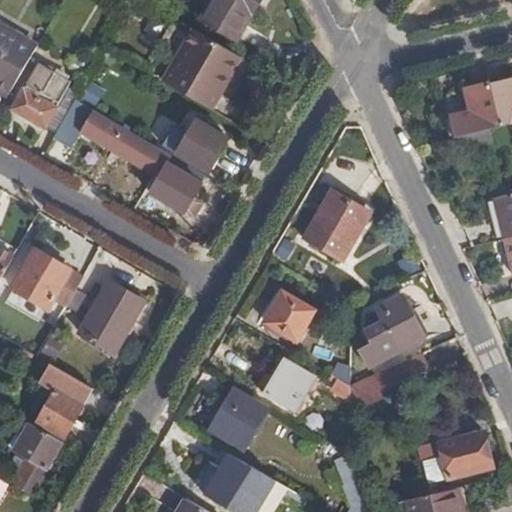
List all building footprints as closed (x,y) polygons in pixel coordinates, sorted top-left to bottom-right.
[(86,0),(86,2),(100,11),(106,0),(86,0)] [(217,0),(206,19),(239,38),(262,0),(217,0)] [(37,51),(0,29),(0,92),(10,98),(37,51)] [(246,56),(199,29),(168,79),(215,108),(246,56)] [(57,138),(78,102),(36,76),(12,117),(54,142),(57,138)] [(505,125),(511,123),(511,81),(495,85),(505,125)] [(454,114),(458,137),(487,129),(494,128),(505,125),(495,85),(494,82),(470,89),(475,109),(454,114)] [(140,91),(131,105),(148,116),(157,101),(140,91)] [(97,108),(80,99),(78,102),(57,138),(73,147),(83,131),(97,108)] [(97,108),(83,131),(114,149),(121,153),(161,177),(170,162),(175,155),(97,108)] [(200,122),(181,154),(213,173),(229,145),(213,135),(215,131),(200,122)] [(460,152),(497,143),(494,128),(487,129),(458,137),(456,137),(460,152)] [(231,142),(215,131),(213,135),(229,145),(231,142)] [(175,155),(170,162),(205,182),(209,175),(175,155)] [(205,182),(170,162),(161,177),(152,191),(186,212),(189,208),(201,189),(205,182)] [(207,193),(201,189),(189,208),(195,212),(207,193)] [(338,190),(308,237),(345,258),(373,211),(338,190)] [(511,235),(511,196),(496,200),(505,237),(509,236),(511,235)] [(0,285),(17,255),(0,245),(0,285)] [(55,299),(69,307),(70,304),(79,289),(85,278),(37,251),(15,289),(50,308),(55,299)] [(91,316),(126,336),(147,300),(112,280),(91,316)] [(42,321),(50,308),(15,289),(8,301),(42,321)] [(80,310),(89,295),(79,289),(70,304),(80,310)] [(286,293),(268,322),(300,341),(318,313),(286,293)] [(410,298),(383,310),(387,323),(373,331),(379,344),(364,352),(371,367),(428,341),(410,298)] [(116,352),(126,336),(91,316),(82,332),(116,352)] [(54,366),(65,346),(51,337),(39,357),(54,366)] [(354,397),(354,413),(391,396),(388,389),(434,370),(427,353),(391,369),(354,384),(354,386),(354,397)] [(273,374),(264,388),(300,409),(321,376),(291,358),(279,377),(273,374)] [(354,384),(355,364),(342,361),(335,374),(344,380),(354,386),(354,384)] [(68,438),(96,391),(54,366),(44,384),(57,392),(39,421),(68,438)] [(354,386),(344,380),(339,388),(354,397),(354,386)] [(275,406),(240,385),(215,426),(250,446),(275,406)] [(64,442),(30,423),(14,451),(18,453),(10,466),(21,472),(39,483),(64,442)] [(445,450),(451,473),(453,480),(496,470),(488,432),(444,444),(445,450)] [(439,477),(451,473),(445,450),(432,453),(427,461),(430,473),(439,477)] [(256,511),(276,479),(231,453),(208,494),(238,511),(256,511)] [(356,508),(353,511),(371,511),(374,507),(354,456),(341,461),(349,484),(346,485),(356,508)] [(13,483),(33,494),(39,483),(21,472),(13,483)] [(462,509),(456,487),(407,500),(409,511),(456,511),(462,509)] [(179,511),(209,511),(187,499),(179,511)]
